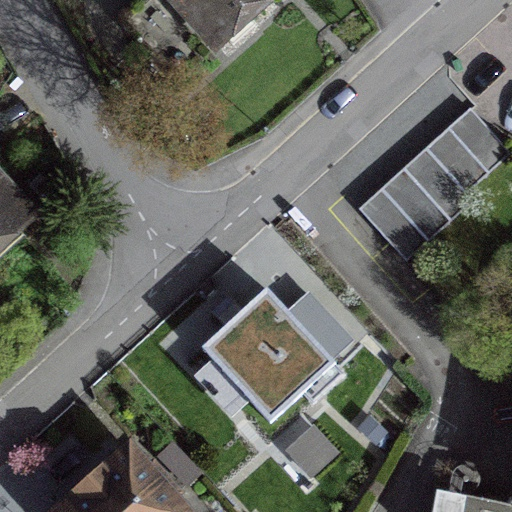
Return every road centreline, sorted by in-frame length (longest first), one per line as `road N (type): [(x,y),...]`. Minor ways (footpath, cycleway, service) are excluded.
road 1 (residential): [(162,288),(4,0)]
road 2 (residential): [(474,414),(274,187)]
road 3 (residential): [(486,0),(274,187)]
road 4 (residential): [(162,288),(0,437)]
road 5 (residential): [(274,187),(162,288)]
